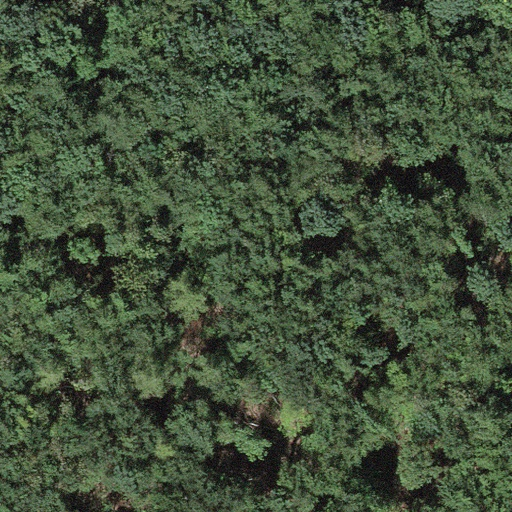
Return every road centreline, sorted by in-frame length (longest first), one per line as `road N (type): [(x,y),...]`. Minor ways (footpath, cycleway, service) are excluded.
road 1 (track): [(0,259),(471,26),(511,33)]
road 2 (track): [(471,26),(168,0)]
road 3 (track): [(414,511),(441,475),(511,427)]
